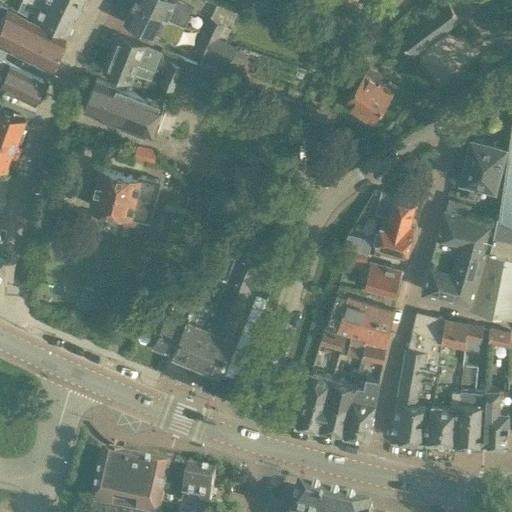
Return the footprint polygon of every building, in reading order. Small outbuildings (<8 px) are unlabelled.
[(66,31),(74,15),(48,2),(43,0),(23,0),(36,7),(31,15),(66,31)] [(43,0),(48,2),(74,15),(80,0),(43,0)] [(178,37),(184,24),(137,0),(134,0),(126,17),(175,43),(178,37)] [(180,0),(137,0),(184,24),(194,7),(180,0)] [(460,21),(445,1),(398,34),(413,55),(460,21)] [(0,42),(49,66),(64,36),(7,9),(8,7),(0,2),(0,42)] [(212,15),(204,30),(205,30),(219,37),(220,35),(225,37),(229,29),(226,26),(234,11),(217,2),(211,15),(212,15)] [(218,38),(219,37),(205,30),(204,30),(197,44),(212,51),(212,52),(230,61),(229,62),(242,68),(249,54),(236,48),(237,47),(218,38)] [(120,32),(113,51),(155,68),(162,50),(146,44),(147,43),(120,32)] [(324,51),(314,46),(306,63),(315,68),(324,51)] [(155,68),(113,51),(105,70),(132,80),(136,71),(151,77),(155,68)] [(44,79),(0,57),(0,71),(1,70),(5,72),(0,82),(0,84),(33,101),(44,79)] [(178,76),(178,78),(176,84),(201,93),(203,87),(213,91),(221,71),(186,57),(182,66),(178,76)] [(170,62),(165,72),(175,76),(178,78),(178,76),(182,66),(170,62)] [(384,74),(370,65),(346,99),(374,118),(393,91),(379,82),(384,74)] [(175,76),(165,72),(160,85),(173,90),(176,84),(178,78),(175,76)] [(162,103),(97,76),(84,107),(150,133),(162,103)] [(0,108),(0,134),(13,140),(22,117),(0,108)] [(511,125),(500,213),(499,215),(511,217),(511,125)] [(13,140),(0,134),(0,161),(4,163),(13,140)] [(505,146),(473,138),(463,177),(464,177),(460,193),(475,197),(479,181),(495,186),(505,146)] [(158,150),(138,145),(135,156),(156,161),(158,150)] [(248,190),(250,163),(236,162),(234,189),(248,190)] [(140,177),(101,167),(91,204),(113,210),(115,211),(117,213),(120,214),(123,214),(126,213),(150,219),(161,180),(141,174),(140,177)] [(397,192),(382,188),(376,211),(391,215),(389,219),(384,218),(377,245),(406,253),(414,226),(410,225),(416,204),(395,198),(397,192)] [(484,258),(487,249),(494,220),(445,208),(422,288),(472,300),(484,258)] [(511,217),(499,215),(500,213),(498,212),(491,248),(488,248),(472,300),(471,303),(511,315),(511,217)] [(259,233),(244,227),(238,244),(253,250),(259,233)] [(354,260),(366,263),(369,252),(357,249),(354,260)] [(187,315),(186,318),(178,339),(173,350),(172,352),(219,371),(234,334),(233,334),(252,286),(267,293),(276,270),(237,255),(218,302),(214,300),(214,302),(185,291),(180,305),(198,312),(195,319),(187,315)] [(403,268),(371,260),(365,284),(396,292),(403,268)] [(360,335),(366,337),(372,338),(375,342),(386,344),(395,309),(338,292),(328,324),(325,323),(325,324),(345,330),(352,332),(360,334),(360,335)] [(178,339),(186,318),(152,303),(144,322),(159,328),(153,342),(173,350),(178,339)] [(438,361),(442,340),(445,316),(417,310),(413,326),(409,345),(408,345),(406,355),(438,361)] [(468,321),(445,316),(442,340),(456,343),(465,346),(468,321)] [(104,329),(110,332),(114,324),(107,321),(104,329)] [(484,325),(468,321),(465,346),(463,362),(471,362),(473,347),(479,349),(484,325)] [(320,341),(330,344),(341,347),(345,330),(325,324),(320,341)] [(511,331),(489,326),(488,338),(511,343),(511,331)] [(364,346),(366,337),(360,335),(360,334),(352,332),(350,342),(364,346)] [(387,345),(386,344),(375,342),(372,338),(366,337),(364,346),(362,355),(384,361),(387,345)] [(442,340),(438,361),(453,363),(456,343),(442,340)] [(432,401),(438,361),(406,355),(391,434),(427,435),(432,401)] [(441,436),(455,436),(459,397),(461,385),(463,364),(453,363),(438,361),(432,401),(427,435),(441,436)] [(463,362),(463,364),(461,385),(459,397),(455,436),(483,437),(484,422),(486,388),(475,386),(478,363),(471,362),(463,362)] [(311,368),(304,392),(310,394),(311,390),(329,393),(333,376),(334,374),(311,368)] [(356,382),(352,401),(375,406),(380,377),(368,375),(368,372),(357,369),(355,381),(356,382)] [(329,393),(320,424),(345,429),(352,401),(356,382),(355,381),(333,376),(329,393)] [(484,422),(483,437),(509,438),(509,386),(486,386),(486,388),(484,422)] [(296,419),(320,424),(329,393),(311,390),(310,394),(304,392),(296,419)] [(375,406),(352,401),(345,429),(369,434),(375,406)] [(160,511),(169,465),(103,453),(91,511),(97,511),(160,511)] [(215,473),(187,468),(180,508),(178,507),(177,511),(200,511),(201,508),(209,510),(215,473)] [(370,511),(372,507),(299,488),(292,511),(370,511)]
